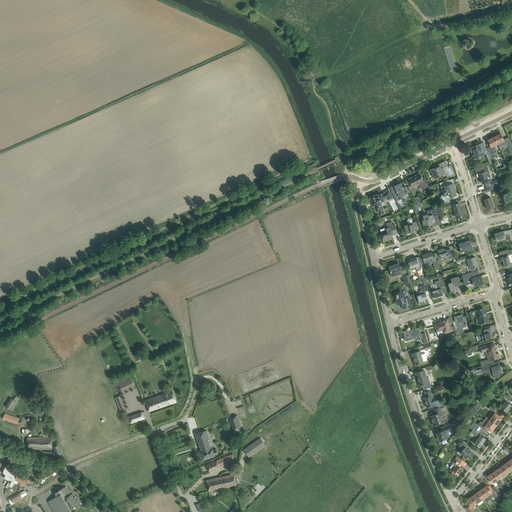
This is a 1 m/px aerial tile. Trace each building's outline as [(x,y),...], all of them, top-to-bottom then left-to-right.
[(501,134),(494,137),(498,144),(504,141),(504,140),(503,138),(501,134)] [(494,137),(488,140),(491,146),(489,147),(490,147),(492,151),(494,154),(497,152),(494,145),(498,144),(494,137)] [(488,152),(485,146),(483,142),(475,146),(477,148),(475,149),(474,147),(469,149),(474,159),(479,157),(478,155),(480,154),(481,156),(488,152)] [(440,175),(444,174),(443,170),(445,169),(444,167),(448,166),(445,161),(433,167),(434,168),(430,169),(434,176),(439,173),(440,175)] [(489,181),(491,181),(490,176),(488,171),(489,171),(487,166),(484,167),(475,170),(478,177),(480,176),(482,183),(488,182),(489,181)] [(422,179),(422,178),(419,174),(416,175),(416,176),(410,180),(409,179),(413,187),(419,183),(422,188),(427,185),(423,178),(422,179)] [(457,196),(452,179),(449,180),(444,182),(440,183),(441,187),(443,195),(442,195),(440,199),(440,200),(442,201),(451,198),(457,196)] [(409,186),(406,187),(406,186),(403,187),(401,183),(394,186),(396,192),(392,194),(393,195),(396,201),(403,197),(402,196),(409,192),(408,192),(411,190),(409,186)] [(388,200),(392,198),(389,190),(385,192),(385,193),(381,195),(381,194),(377,196),(376,195),(370,198),(372,201),(370,202),(373,206),(374,205),(377,211),(383,208),(380,202),(384,200),(387,198),(388,200)] [(491,197),(484,199),(487,209),(494,207),(491,197)] [(452,201),(442,204),(443,208),(444,208),(453,206),(453,207),(456,217),(460,216),(461,216),(463,215),(459,203),(458,203),(459,203),(452,205),(451,202),(452,202),(452,201)] [(442,204),(435,207),(436,208),(437,213),(438,215),(442,214),(441,209),(443,208),(442,204)] [(424,220),(422,220),(423,225),(428,224),(428,225),(434,224),(432,220),(438,218),(440,224),(439,218),(438,215),(437,213),(436,208),(429,210),(427,210),(428,214),(423,216),(424,220)] [(415,221),(413,222),(412,219),(410,218),(408,219),(407,221),(408,224),(404,225),(407,234),(412,232),(411,232),(415,230),(415,231),(418,230),(415,221)] [(381,229),(381,231),(381,233),(382,238),(383,239),(384,241),(393,238),(392,235),(391,232),(396,231),(394,225),(381,229)] [(495,237),(494,238),(494,240),(496,240),(497,241),(502,239),(502,240),(503,240),(505,239),(504,238),(505,238),(504,237),(507,236),(509,236),(510,240),(511,240),(511,229),(503,231),(495,234),(496,237),(495,237)] [(467,252),(468,252),(473,250),(471,244),(469,245),(468,241),(459,244),(461,252),(466,250),(467,252)] [(446,249),(444,249),(444,248),(437,250),(439,254),(440,254),(441,259),(445,257),(446,261),(453,259),(449,249),(446,250),(446,249)] [(511,253),(511,254),(511,253),(511,250),(511,249),(504,251),(505,256),(502,257),(505,267),(507,266),(508,268),(511,266),(511,253)] [(434,253),(432,254),(431,252),(422,255),(424,262),(422,263),(422,265),(425,264),(425,265),(437,261),(436,259),(435,255),(435,254),(434,253)] [(460,258),(457,259),(458,262),(463,261),(464,266),(469,264),(470,268),(471,271),(475,269),(475,267),(475,266),(478,266),(476,261),(475,257),(466,260),(465,256),(460,258)] [(422,265),(422,263),(420,257),(419,257),(421,262),(418,263),(417,257),(411,259),(411,262),(408,263),(410,267),(407,268),(408,271),(417,268),(416,266),(419,265),(419,266),(422,265)] [(391,272),(392,274),(398,272),(399,275),(405,272),(403,265),(403,266),(400,267),(399,263),(389,266),(390,271),(391,272)] [(472,272),(462,275),(465,285),(473,283),(474,286),(483,283),(481,276),(474,278),(472,272)] [(460,284),(459,279),(458,276),(451,278),(452,282),(448,283),(451,291),(458,289),(458,290),(457,285),(460,284)] [(438,297),(437,297),(443,295),(441,287),(444,286),(442,279),(435,281),(436,284),(430,285),(432,291),(434,298),(438,297)] [(420,294),(417,295),(417,298),(418,299),(419,302),(420,304),(425,303),(424,301),(428,299),(425,291),(429,290),(428,286),(427,284),(419,286),(421,291),(422,294),(420,294)] [(405,298),(404,292),(395,294),(395,295),(396,295),(398,303),(397,303),(398,304),(403,303),(404,308),(402,308),(411,307),(408,297),(405,298)] [(481,323),(488,321),(487,316),(486,316),(484,308),(477,310),(481,323)] [(465,323),(464,320),(463,315),(459,316),(459,315),(454,317),(457,328),(454,329),(456,334),(457,336),(464,334),(463,332),(464,332),(463,328),(466,327),(466,324),(466,323),(465,323)] [(444,321),(434,324),(437,332),(442,330),(443,333),(451,331),(447,319),(444,320),(444,321)] [(409,335),(404,337),(406,341),(415,339),(416,338),(417,340),(423,339),(421,334),(419,328),(413,330),(414,331),(408,333),(409,335)] [(480,342),(487,339),(492,338),(490,333),(492,332),(490,328),(486,329),(479,331),(480,335),(478,336),(480,342)] [(481,366),(487,364),(492,363),(491,360),(499,357),(498,353),(499,353),(498,352),(497,353),(494,343),(489,345),(479,347),(481,352),(485,351),(488,359),(480,362),(481,366)] [(418,351),(413,353),(415,357),(413,358),(415,364),(417,364),(423,362),(427,361),(425,353),(421,354),(420,351),(418,351)] [(472,370),(472,371),(472,373),(473,373),(474,375),(492,370),(494,378),(495,378),(500,377),(499,375),(502,374),(499,364),(488,368),(487,365),(498,362),(498,361),(482,366),(481,367),(481,369),(476,370),(476,369),(472,370)] [(426,377),(424,371),(416,373),(420,385),(421,385),(422,385),(424,389),(431,387),(428,376),(426,377)] [(113,383),(114,387),(118,394),(135,385),(130,375),(117,381),(113,383)] [(431,390),(425,393),(427,397),(424,398),(427,407),(428,407),(433,406),(434,408),(443,405),(442,402),(440,403),(438,395),(433,396),(431,390)] [(176,402),(175,397),(172,391),(146,400),(149,411),(176,402)] [(127,411),(125,408),(126,407),(122,395),(115,398),(120,410),(123,408),(125,412),(127,411)] [(505,400),(500,396),(498,399),(501,401),(502,400),(504,402),(500,407),(507,412),(507,411),(511,405),(505,400)] [(11,398),(5,407),(12,411),(18,402),(11,398)] [(436,414),(430,416),(431,419),(432,419),(434,426),(439,424),(442,423),(440,416),(443,415),(440,407),(439,408),(434,409),(436,414)] [(142,412),(129,417),(131,423),(145,419),(142,412)] [(502,418),(498,415),(495,413),(490,420),(496,425),(502,418)] [(5,414),(3,419),(18,424),(20,418),(5,414)] [(238,415),(229,418),(233,431),(241,428),(239,422),(240,422),(238,415)] [(481,423),(479,425),(481,427),(485,429),(486,428),(491,431),(496,425),(490,420),(487,418),(482,424),(481,423)] [(441,431),(437,433),(439,441),(441,440),(442,441),(446,440),(446,438),(448,437),(450,436),(448,432),(453,430),(451,424),(440,428),(442,431),(441,431)] [(477,425),(471,432),(478,438),(474,443),(475,444),(479,447),(485,439),(481,435),(482,433),(485,435),(487,433),(483,430),(477,425)] [(204,460),(208,458),(215,456),(214,455),(218,454),(216,449),(213,450),(206,430),(195,434),(204,460)] [(52,449),(52,444),(52,437),(32,437),(27,438),(28,448),(32,449),(52,449)] [(249,457),(251,456),(265,446),(260,438),(244,450),(249,457)] [(464,449),(460,453),(466,458),(467,458),(469,459),(470,459),(469,458),(473,453),(474,454),(465,447),(468,444),(465,442),(463,445),(461,447),(464,449)] [(53,447),(58,459),(63,456),(59,445),(53,447)] [(209,472),(214,470),(220,468),(219,467),(235,461),(232,454),(211,462),(206,464),(209,472)] [(457,465),(453,470),(452,471),(456,474),(456,475),(457,476),(458,475),(462,469),(460,467),(462,464),(460,463),(462,460),(466,463),(457,456),(453,462),(457,465)] [(507,472),(511,469),(511,468),(507,462),(502,465),(507,472)] [(502,476),(507,472),(502,465),(497,469),(502,476)] [(20,486),(22,484),(25,486),(29,480),(5,466),(3,471),(3,474),(6,475),(4,477),(20,486)] [(500,478),(502,476),(497,469),(492,473),(500,484),(502,482),(500,478)] [(500,484),(492,473),(487,476),(492,484),(495,481),(498,485),(500,484)] [(209,491),(214,490),(236,485),(234,474),(207,480),(209,491)] [(492,492),(490,489),(487,485),(482,489),(489,499),(492,498),(489,494),(492,492)] [(85,508),(87,507),(73,492),(72,493),(70,490),(66,486),(65,486),(66,486),(59,490),(59,491),(56,492),(57,496),(60,495),(71,510),(71,511),(79,505),(82,505),(82,506),(83,507),(84,508),(85,508)] [(487,501),(489,499),(482,489),(477,493),(481,500),(485,497),(487,501)] [(26,495),(24,491),(20,493),(19,492),(8,498),(12,505),(23,499),(22,497),(26,495)] [(477,503),(481,500),(477,493),(472,496),(477,503)] [(71,511),(71,510),(60,495),(57,496),(48,502),(54,507),(53,509),(54,511),(71,511)] [(471,507),(477,503),(472,496),(466,500),(469,504),(471,507)] [(195,504),(199,511),(200,511),(204,510),(200,501),(195,504)]
